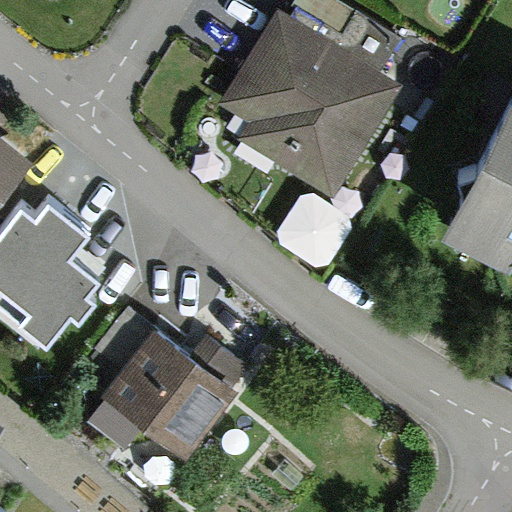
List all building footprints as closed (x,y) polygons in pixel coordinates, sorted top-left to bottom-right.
[(321,186),(383,85),(274,19),(224,101),(253,118),(241,138),(321,186)] [(511,97),(447,224),(511,257),(511,97)] [(0,178),(17,157),(0,143),(0,178)] [(31,209),(18,199),(0,223),(0,319),(39,349),(69,308),(78,315),(96,292),(86,285),(97,270),(68,248),(86,224),(44,192),(31,209)] [(225,383),(129,311),(88,365),(183,438),(225,383)]
